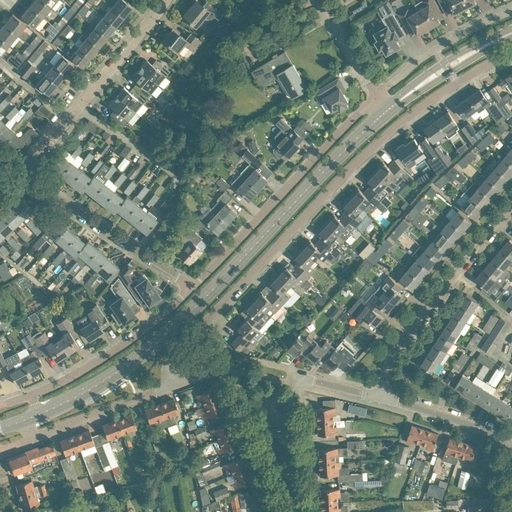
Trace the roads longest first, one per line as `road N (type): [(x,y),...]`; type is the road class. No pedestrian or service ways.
road 1 (tertiary): [(24,420),(140,356),(392,105)]
road 2 (residential): [(170,378),(167,359),(374,145),(456,83),(511,56)]
road 3 (residential): [(379,91),(190,288)]
road 4 (residential): [(380,398),(407,329),(511,205)]
road 5 (residential): [(16,167),(162,0)]
road 6 (residential): [(293,511),(230,372),(219,367),(170,378)]
road 7 (residential): [(16,167),(190,288)]
road 8 (residential): [(190,288),(140,332),(37,392)]
road 9 (residential): [(511,12),(436,50),(379,91)]
road 10 (residential): [(34,435),(170,378)]
road 11 (tertiary): [(392,105),(511,33)]
road 12 (residential): [(511,442),(380,398)]
road 13 (residential): [(302,511),(297,390)]
